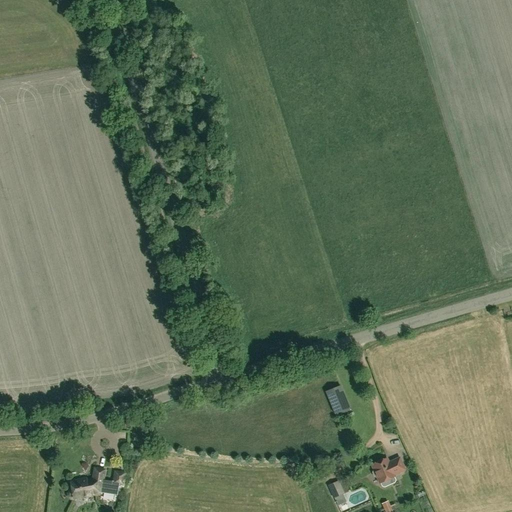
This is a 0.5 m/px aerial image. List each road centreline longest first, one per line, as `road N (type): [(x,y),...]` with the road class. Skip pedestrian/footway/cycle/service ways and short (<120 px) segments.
road 1 (unclassified): [(224,381),(126,57),(83,0)]
road 2 (unclassified): [(224,381),(511,294)]
road 3 (unclassified): [(224,381),(56,428),(0,432)]
